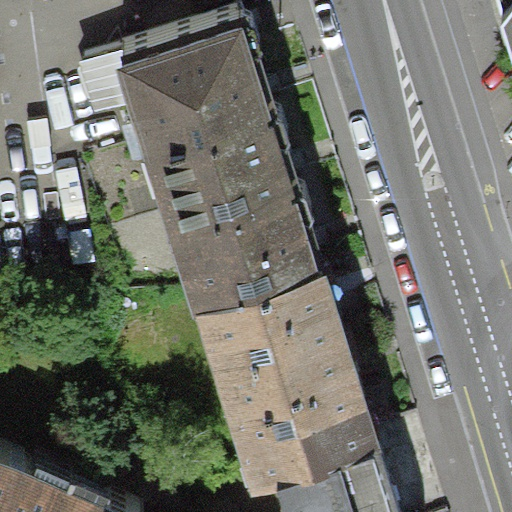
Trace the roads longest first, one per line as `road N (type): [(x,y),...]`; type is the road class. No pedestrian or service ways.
road 1 (primary): [(471,306),(379,0)]
road 2 (primary): [(511,435),(471,306)]
